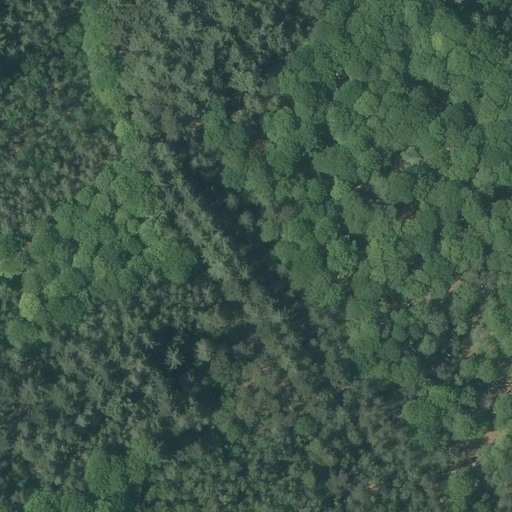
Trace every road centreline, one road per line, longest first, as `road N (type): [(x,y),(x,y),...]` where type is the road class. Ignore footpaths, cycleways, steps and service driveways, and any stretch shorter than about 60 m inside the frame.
road 1 (track): [(390,511),(336,413),(151,156),(379,0)]
road 2 (track): [(511,87),(480,56),(377,1),(343,0)]
road 3 (track): [(102,0),(111,82),(151,156)]
